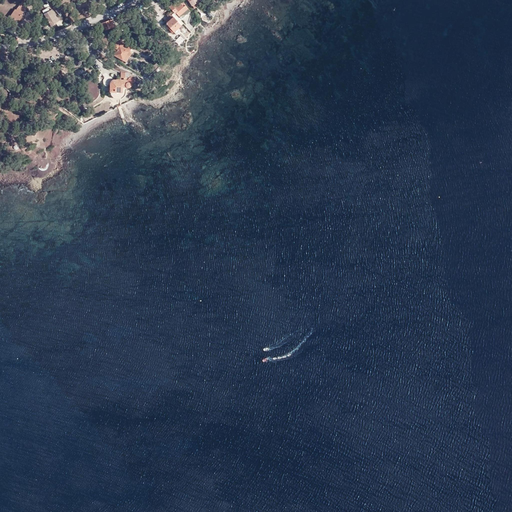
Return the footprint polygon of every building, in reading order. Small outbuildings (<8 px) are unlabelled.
[(172,4),(169,7),(172,11),(174,12),(175,14),(176,13),(179,16),(184,12),(186,14),(189,11),(180,0),(178,0),(172,5),(172,4)] [(199,3),(202,2),(200,0),(188,0),(194,9),(200,5),(199,3)] [(19,5),(15,11),(14,10),(10,16),(18,22),(23,14),(22,13),(25,9),(19,5)] [(57,7),(54,10),(60,16),(63,13),(57,7)] [(58,21),(51,10),(44,14),(51,26),(56,23),(55,23),(58,21)] [(164,17),(166,19),(174,12),(172,11),(168,14),(166,15),(164,17)] [(181,25),(183,23),(175,14),(174,12),(166,19),(168,21),(165,24),(167,25),(166,26),(172,33),(174,31),(181,25)] [(108,21),(101,24),(103,30),(114,26),(111,20),(108,21)] [(174,41),(178,44),(183,40),(180,36),(174,41)] [(131,47),(118,39),(113,47),(117,49),(114,55),(123,60),(128,51),(131,47)] [(125,62),(131,53),(128,51),(123,60),(125,62)] [(130,85),(130,84),(135,80),(131,76),(128,76),(128,72),(120,72),(120,77),(122,77),(122,80),(119,80),(119,79),(116,79),(116,80),(113,79),(112,80),(111,80),(111,81),(110,82),(110,83),(110,91),(115,91),(115,98),(119,98),(119,92),(121,91),(122,91),(122,90),(122,87),(129,87),(130,86),(130,85)]
